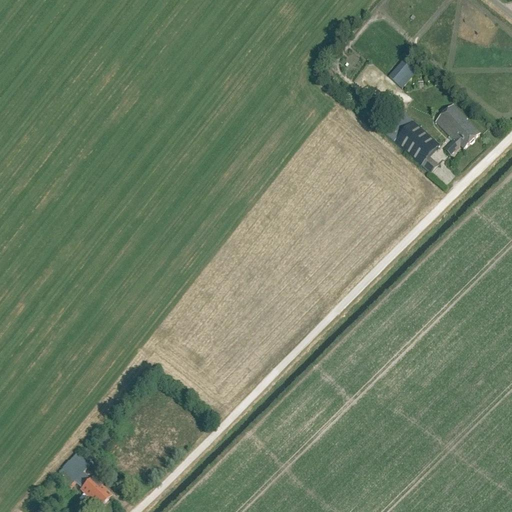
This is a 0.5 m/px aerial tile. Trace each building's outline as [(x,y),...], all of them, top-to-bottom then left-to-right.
[(402,90),(418,72),(413,67),(405,60),(388,79),(398,86),(402,90)] [(464,152),(481,135),(470,124),(471,124),(454,107),(436,124),(456,143),(447,152),(451,157),(460,148),(464,152)] [(413,123),(396,108),(382,124),(388,129),(384,134),(389,138),(422,169),(422,168),(428,174),(435,167),(428,161),(440,146),(413,123)] [(104,433),(96,442),(104,449),(112,440),(104,433)] [(91,481),(83,474),(90,467),(79,457),(61,475),(66,480),(69,476),(76,482),(74,484),(82,491),(81,492),(100,510),(111,497),(102,488),(103,487),(94,478),(91,481)]
